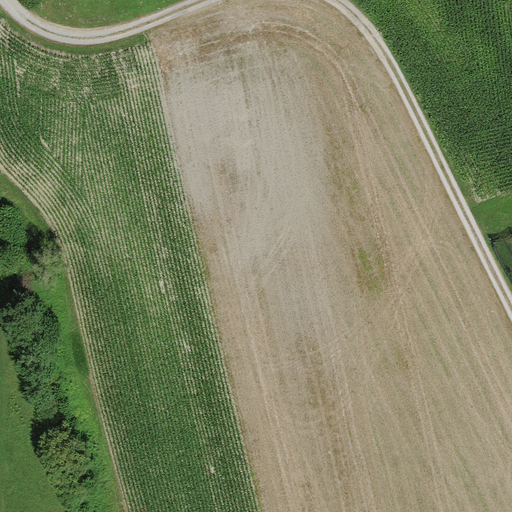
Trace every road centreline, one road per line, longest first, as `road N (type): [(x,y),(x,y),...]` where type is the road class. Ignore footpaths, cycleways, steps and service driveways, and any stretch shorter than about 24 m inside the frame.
road 1 (track): [(334,0),(392,64),(511,307)]
road 2 (track): [(5,0),(42,29),(77,38),(144,25),(207,0)]
